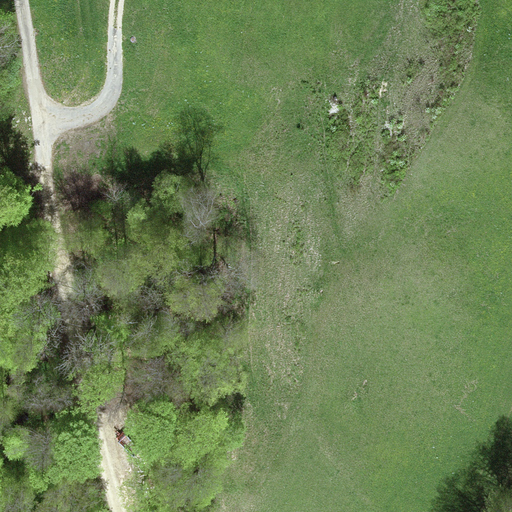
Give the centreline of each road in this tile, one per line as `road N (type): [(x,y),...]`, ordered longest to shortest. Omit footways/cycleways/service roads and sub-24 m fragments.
road 1 (track): [(36,122),(60,288),(117,511)]
road 2 (track): [(36,122),(93,112),(106,98),(117,0)]
road 3 (track): [(359,280),(337,210),(330,110)]
